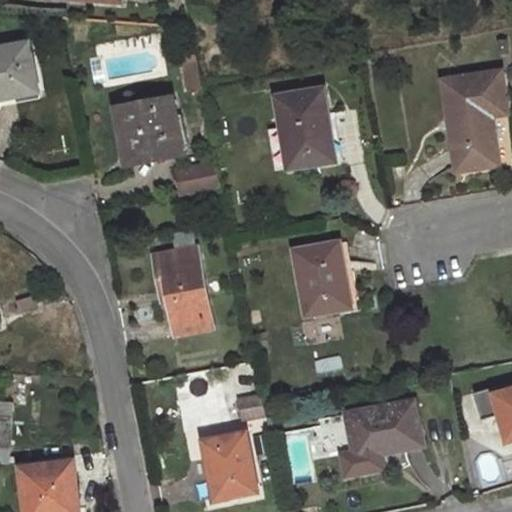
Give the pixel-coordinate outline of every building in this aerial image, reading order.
[(195,55),(189,26),(183,26),(189,56),(195,55)] [(0,99),(37,93),(28,44),(0,48),(0,99)] [(202,90),(195,55),(189,56),(183,57),(190,92),(202,90)] [(509,113),(503,72),(446,81),(459,170),(500,164),(495,127),(491,128),(489,116),(509,113)] [(339,160),(327,89),(280,97),(285,128),(292,168),(339,160)] [(184,153),(173,98),(115,110),(120,131),(125,130),(131,158),(160,152),(162,158),(184,153)] [(292,168),(285,128),(272,130),(279,170),(292,168)] [(131,158),(125,130),(120,131),(126,165),(162,158),(160,152),(131,158)] [(221,183),(217,162),(177,170),(182,191),(221,183)] [(214,329),(197,246),(196,246),(193,231),(173,235),(177,252),(155,256),(162,293),(168,292),(170,302),(177,336),(214,329)] [(353,306),(341,242),(297,251),(309,314),(353,306)] [(511,389),(511,390),(509,383),(476,392),(483,419),(502,414),(508,434),(511,436),(511,389)] [(266,416),(262,395),(239,399),(243,420),(266,416)] [(0,417),(11,418),(12,403),(0,401),(0,417)] [(384,469),(380,449),(386,448),(387,453),(424,446),(415,401),(347,414),(355,452),(342,455),(346,476),(384,469)] [(10,447),(11,418),(0,417),(0,446),(9,447),(10,447)] [(257,491),(246,434),(206,442),(212,469),(218,499),(240,494),(257,491)] [(0,461),(8,463),(9,447),(0,446),(0,461)] [(80,511),(74,461),(21,467),(26,511),(80,511)] [(218,499),(212,469),(207,470),(214,505),(241,499),(240,494),(218,499)]
